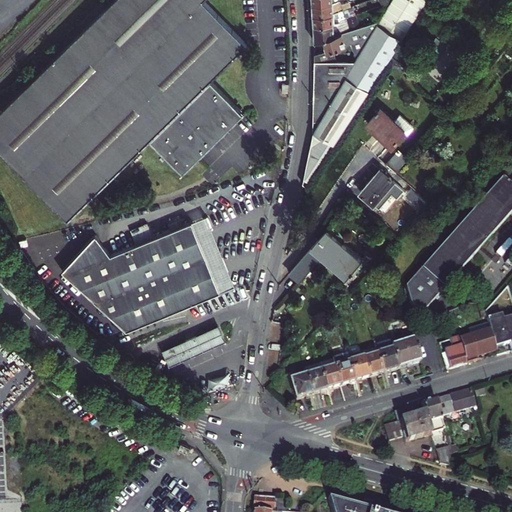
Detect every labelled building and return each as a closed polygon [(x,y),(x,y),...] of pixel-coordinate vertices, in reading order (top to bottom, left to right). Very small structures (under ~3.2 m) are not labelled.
[(181,177),(229,131),(241,119),(209,85),(245,50),(201,5),(205,0),(111,0),(0,109),(0,154),(64,221),(114,175),(148,143),(181,177)] [(339,0),(332,3),(311,4),(312,10),(312,15),(334,14),(334,12),(350,6),(348,1),(341,4),(339,0)] [(391,0),(386,10),(379,21),(377,24),(402,40),(413,23),(428,0),(391,0)] [(378,0),(382,5),(383,6),(386,10),(391,0),(378,0)] [(382,5),(377,6),(380,13),(385,10),(383,6),(382,5)] [(334,14),(312,15),(312,20),(313,26),(333,24),(333,22),(338,22),(341,20),(355,14),(352,6),(350,6),(334,12),(334,14)] [(338,22),(333,22),(333,24),(313,26),(313,34),(314,42),(322,39),(359,27),(355,14),(341,20),(338,22)] [(314,55),(314,61),(336,61),(332,51),(346,47),(346,46),(354,44),(357,57),(377,24),(379,21),(369,24),(359,27),(322,39),(324,45),(326,51),(314,55)] [(302,184),(306,186),(391,57),(402,40),(377,24),(357,57),(354,62),(314,132),(302,184)] [(448,47),(436,36),(416,64),(425,72),(448,47)] [(336,61),(314,61),(314,97),(314,132),(354,62),(336,61)] [(417,74),(413,70),(408,75),(412,79),(417,74)] [(407,130),(395,119),(386,110),(380,105),(364,123),(372,131),(381,139),(391,148),(398,140),(407,130)] [(395,119),(407,130),(398,140),(400,142),(414,127),(400,114),(395,119)] [(379,156),(387,146),(379,139),(370,150),(379,156)] [(396,172),(409,158),(398,149),(385,163),(396,172)] [(388,189),(395,181),(380,167),(357,192),(365,199),(373,206),(374,204),(388,189)] [(421,270),(443,289),(477,251),(489,238),(511,211),(511,179),(508,184),(502,179),(421,270)] [(388,189),(374,204),(379,209),(393,193),(388,189)] [(193,222),(118,251),(98,231),(65,266),(127,328),(221,292),(219,288),(208,259),(194,225),(193,222)] [(326,229),(288,274),(293,278),(299,283),(321,257),(345,279),(362,260),(326,229)] [(443,289),(421,270),(406,287),(411,304),(416,309),(421,313),(443,289)] [(511,348),(511,311),(486,319),(489,328),(489,330),(493,341),(495,349),(511,344),(511,348)] [(220,326),(195,336),(185,340),(161,350),(166,363),(225,339),(222,332),(220,326)] [(481,357),(496,352),(495,349),(493,341),(489,330),(489,328),(463,336),(458,337),(458,338),(459,340),(467,365),(477,362),(477,360),(477,359),(478,358),(481,357)] [(389,342),(398,370),(409,367),(420,364),(412,335),(389,342)] [(443,358),(447,371),(457,368),(467,365),(459,340),(458,338),(449,341),(452,349),(444,351),(445,356),(443,358)] [(391,373),(398,370),(389,342),(375,347),(376,349),(383,375),(384,375),(391,373)] [(376,377),(383,375),(376,349),(361,354),(369,379),(376,377)] [(346,355),(355,383),(362,381),(369,379),(361,354),(361,353),(350,356),(348,350),(345,350),(346,355)] [(346,355),(332,360),(340,388),(348,385),(355,383),(346,355)] [(340,388),(332,360),(318,364),(318,366),(326,392),(333,390),(340,388)] [(319,394),(326,392),(318,366),(304,370),(305,375),(312,396),(319,394)] [(228,374),(205,377),(206,389),(230,386),(228,374)] [(303,399),(312,396),(305,375),(288,380),(295,401),(303,399)] [(435,400),(440,418),(454,414),(476,408),(470,389),(453,395),(435,400)] [(486,395),(484,390),(474,393),(476,398),(486,395)] [(424,413),(430,435),(443,431),(440,418),(435,400),(428,402),(421,404),(424,413)] [(411,417),(399,420),(400,423),(384,427),(389,443),(404,438),(405,440),(406,444),(431,436),(430,435),(424,413),(411,417)] [(458,452),(456,445),(451,446),(448,437),(445,438),(448,447),(448,449),(450,455),(458,452)] [(196,457),(199,451),(191,447),(188,453),(196,457)] [(448,449),(435,452),(437,459),(438,464),(448,466),(450,455),(448,449)] [(252,511),(253,511),(262,511),(273,511),(275,501),(275,499),(254,497),(253,504),(252,511)] [(334,511),(337,503),(327,500),(330,511),(334,511)] [(286,511),(287,501),(275,501),(273,511),(286,511)] [(337,503),(334,511),(369,511),(372,503),(371,503),(371,505),(363,503),(362,510),(337,503)]
